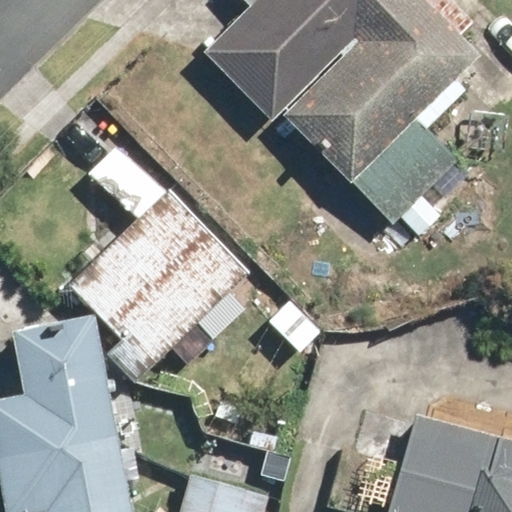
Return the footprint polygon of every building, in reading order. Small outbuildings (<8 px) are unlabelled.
[(448,0),(252,0),(203,54),(352,187),(488,36),(448,0)] [(161,194),(72,285),(151,362),(240,272),(161,194)] [(4,332),(17,397),(0,400),(0,511),(39,511),(41,511),(40,511),(127,511),(87,315),(4,332)] [(511,511),(511,441),(416,420),(394,511),(511,511)] [(189,478),(180,511),(263,511),(267,499),(189,478)]
